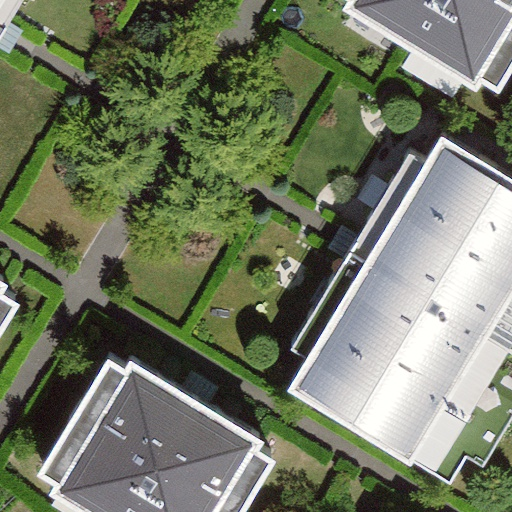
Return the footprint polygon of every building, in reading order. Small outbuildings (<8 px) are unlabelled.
[(0,0),(0,31),(18,0),(0,0)] [(511,56),(511,0),(365,0),(498,80),(511,56)] [(511,159),(450,121),(297,367),(470,475),(511,408),(511,159)] [(0,257),(0,318),(26,273),(0,257)] [(234,511),(284,430),(119,330),(41,460),(126,511),(234,511)]
